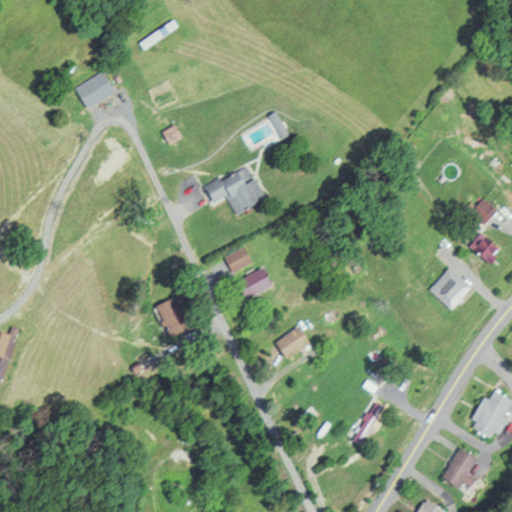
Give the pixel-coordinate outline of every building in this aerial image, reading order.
[(79,87),(93,108),(121,89),(106,68),(79,87)] [(168,134),(178,141),(184,132),(174,125),(168,134)] [(270,200),(254,162),(206,184),(214,202),(230,195),(238,214),(270,200)] [(494,210),(487,199),(470,211),(477,221),(494,210)] [(463,244),(481,264),(496,250),(478,231),(463,244)] [(227,255),(235,271),(257,261),(248,244),(227,255)] [(277,284),(267,264),(238,280),(249,300),(277,284)] [(427,290),(450,305),(462,288),(439,272),(427,290)] [(276,343),(288,362),(315,344),(302,325),(276,343)] [(507,401),(484,388),(464,427),(487,439),(507,401)] [(362,445),(380,407),(369,402),(351,439),(362,445)] [(472,459),(455,447),(435,476),(462,494),(472,480),(463,473),(472,459)] [(438,511),(439,511),(423,499),(412,511),(438,511)]
